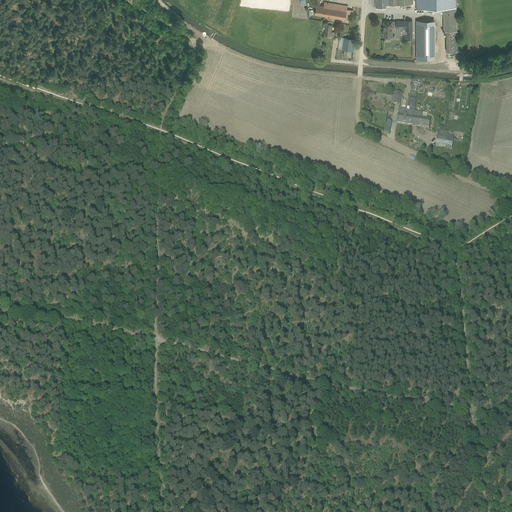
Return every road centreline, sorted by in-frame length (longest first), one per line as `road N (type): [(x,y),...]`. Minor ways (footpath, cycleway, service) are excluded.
road 1 (track): [(0,79),(449,250),(511,219)]
road 2 (track): [(511,201),(370,132),(358,114),(360,74)]
road 3 (track): [(0,312),(43,313),(155,340)]
road 4 (track): [(195,40),(158,130),(157,153)]
